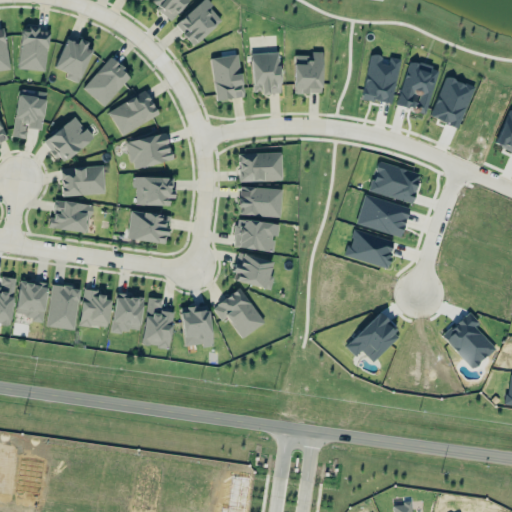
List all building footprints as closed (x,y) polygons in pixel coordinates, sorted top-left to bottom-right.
[(172,19),(185,0),(151,0),(149,3),(172,19)] [(192,45),(222,19),(204,0),(200,0),(175,23),(184,33),(182,34),(192,45)] [(16,67),(43,71),(49,30),(22,27),(16,67)] [(0,70),(9,69),(3,28),(0,28),(0,70)] [(84,47),(86,42),(67,34),(53,67),(66,72),(64,77),(77,82),(91,50),(84,47)] [(293,54),(292,91),(320,92),(321,51),(311,51),(311,55),(293,54)] [(250,52),(251,93),(279,92),(278,52),(250,52)] [(237,53),(209,57),(215,100),(243,96),(237,53)] [(360,98),(390,104),(399,59),(385,56),(369,53),(360,98)] [(102,105),(130,75),(109,57),(82,87),(102,105)] [(424,113),(438,68),(408,60),(394,104),(424,113)] [(429,117),(458,127),(473,86),(444,75),(429,117)] [(45,91),(17,89),(12,136),(24,137),(26,127),(41,128),(45,91)] [(121,135),(157,114),(144,90),(107,111),(121,135)] [(92,137),(73,115),(43,141),(61,163),(92,137)] [(170,160),(165,133),(126,140),(130,167),(170,160)] [(281,180),(280,152),(237,153),(238,181),(281,180)] [(368,191),(411,202),(419,173),(376,161),(368,191)] [(103,193),(102,165),(60,167),(60,195),(103,193)] [(172,177),(131,176),(131,187),(135,187),(134,204),(170,205),(171,189),(172,177)] [(280,187),(238,186),(238,215),(279,216),(280,187)] [(408,207),(363,194),(354,224),(400,237),(408,207)] [(89,204),(53,199),(51,217),(48,217),(47,227),(86,231),(89,204)] [(169,216),(129,210),(125,237),(165,244),(169,216)] [(277,223),(235,218),(232,246),(271,251),(273,234),(276,235),(277,223)] [(393,241),(352,228),(344,255),(385,268),(393,241)] [(273,277),(267,275),(271,261),(239,251),(231,278),(269,290),(273,277)] [(14,278),(1,276),(0,282),(0,323),(8,325),(14,278)] [(14,316),(42,319),(46,283),(18,280),(14,316)] [(45,325),(72,329),(78,287),(51,284),(45,325)] [(262,324),(241,288),(211,305),(220,321),(227,317),(239,337),(262,324)] [(78,324),(106,327),(109,299),(102,298),(103,292),(82,289),(78,324)] [(138,330),(142,296),(114,293),(110,332),(121,333),(121,328),(138,330)] [(172,311),(159,310),(160,298),(146,296),(141,344),(168,347),(172,311)] [(207,305),(179,308),(183,345),(201,343),(202,346),(211,346),(207,305)] [(474,327),(479,322),(466,310),(441,337),(473,368),(494,347),(474,327)] [(371,361),(399,336),(379,313),(343,345),(353,356),(360,350),(371,361)] [(392,511),(410,511),(409,502),(391,504),(392,511)]
